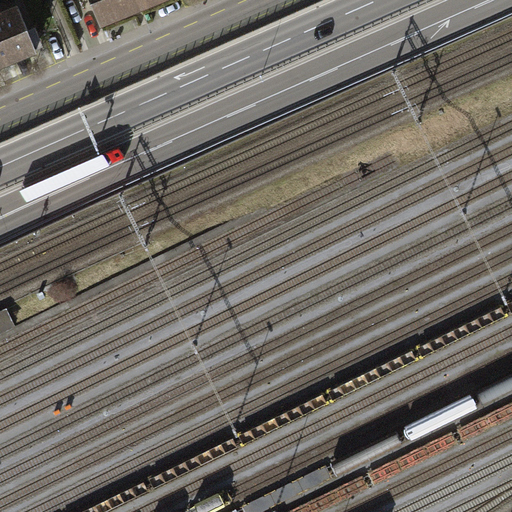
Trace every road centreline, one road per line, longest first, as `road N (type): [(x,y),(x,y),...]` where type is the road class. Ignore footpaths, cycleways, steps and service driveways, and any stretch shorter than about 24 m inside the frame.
road 1 (trunk): [(114,156),(465,0)]
road 2 (primary): [(280,0),(0,123)]
road 3 (trunk): [(400,0),(125,122)]
road 4 (trunk): [(125,122),(0,179)]
road 5 (trunk): [(125,122),(0,169)]
road 6 (trunk): [(0,220),(114,156)]
road 7 (trunk): [(0,208),(114,156)]
